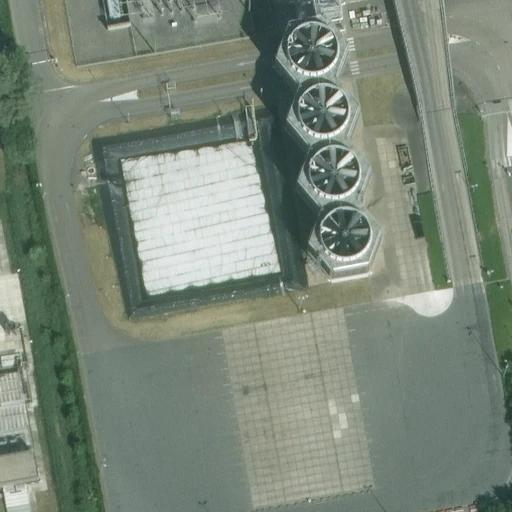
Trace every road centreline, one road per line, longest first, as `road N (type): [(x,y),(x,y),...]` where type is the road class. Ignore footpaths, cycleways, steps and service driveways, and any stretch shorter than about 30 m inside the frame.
road 1 (unknown): [(511,271),(484,95),(463,48),(95,108),(78,118),(62,155),(62,190),(95,323),(116,459),(155,511)]
road 2 (unknown): [(54,125),(103,92),(404,13),(491,10)]
road 3 (unknown): [(54,125),(42,147),(42,179),(114,511)]
road 4 (unknown): [(278,511),(439,474),(471,429),(458,306),(476,305)]
road 5 (unknown): [(370,511),(460,492),(482,481),(496,457),(476,305)]
road 6 (unknown): [(23,0),(54,125)]
